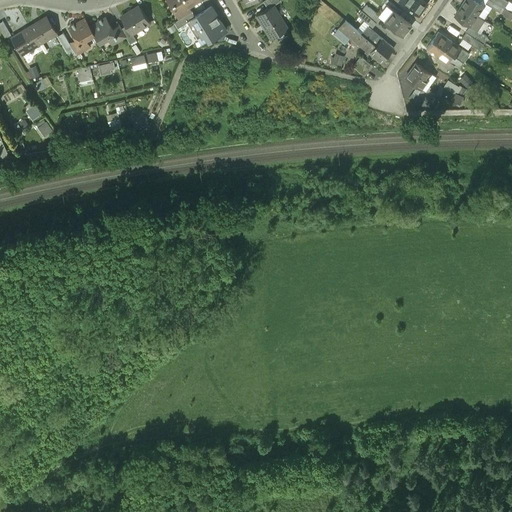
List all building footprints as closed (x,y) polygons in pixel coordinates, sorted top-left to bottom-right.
[(167,0),(176,13),(189,6),(198,0),(167,0)] [(406,0),(404,5),(418,15),(426,4),(420,0),(406,0)] [(475,0),(465,0),(462,5),(477,15),(484,5),(475,0)] [(501,14),(505,9),(491,0),(488,0),(486,4),(501,14)] [(509,3),(504,0),(491,0),(505,9),(509,3)] [(256,16),(270,40),(288,29),(274,5),(256,16)] [(362,11),(377,23),(382,18),(367,5),(362,11)] [(477,15),(462,5),(455,16),(470,26),(477,31),(484,20),(477,15)] [(126,25),(132,33),(149,23),(139,6),(121,16),(126,25)] [(179,19),(192,11),(189,6),(176,13),(179,19)] [(195,16),(187,21),(188,22),(197,38),(205,34),(209,40),(225,30),(211,7),(195,16)] [(511,21),(511,19),(511,13),(505,9),(501,14),(511,21)] [(187,21),(195,16),(192,11),(179,19),(174,22),(178,28),(188,22),(187,21)] [(358,15),(373,28),(377,23),(362,11),(358,15)] [(386,23),(403,36),(411,26),(395,12),(386,23)] [(39,43),(57,33),(47,17),(29,27),(39,43)] [(117,35),(113,28),(106,17),(104,19),(101,17),(98,19),(98,22),(98,23),(90,28),(95,35),(99,43),(108,38),(109,40),(115,36),(117,40),(118,39),(116,35),(117,35)] [(0,22),(0,28),(5,38),(11,34),(3,20),(0,22)] [(387,56),(362,35),(345,20),(333,35),(345,45),(350,38),(381,64),(387,56)] [(95,35),(90,28),(86,21),(78,26),(77,24),(74,22),(71,24),(72,27),(69,28),(76,39),(80,46),(81,46),(87,42),(86,40),(95,35)] [(126,37),(121,28),(119,24),(113,28),(117,35),(116,35),(118,39),(119,40),(126,37)] [(136,40),(132,33),(126,25),(121,28),(126,37),(130,44),(136,40)] [(487,37),(477,31),(470,26),(466,32),(477,39),(483,44),(487,37)] [(39,43),(29,27),(12,37),(22,54),(39,43)] [(362,35),(387,56),(394,49),(368,27),(362,35)] [(63,32),(57,36),(66,51),(72,48),(63,32)] [(477,39),(466,32),(462,39),(473,46),(477,39)] [(438,33),(433,41),(453,55),(454,56),(457,52),(454,49),(456,46),(438,33)] [(80,46),(76,39),(70,43),(77,55),(84,51),(81,46),(80,46)] [(453,55),(433,41),(427,49),(439,58),(441,56),(448,61),(453,55)] [(147,66),(146,62),(163,58),(161,50),(132,56),(135,68),(147,66)] [(458,50),(457,52),(454,56),(459,59),(462,61),(466,56),(458,50)] [(340,63),(342,55),(334,53),(332,62),(340,63)] [(453,55),(448,61),(447,63),(453,67),(459,59),(454,56),(453,55)] [(365,77),(373,67),(362,58),(354,68),(365,77)] [(459,59),(453,67),(458,71),(464,63),(459,59)] [(113,61),(97,65),(100,74),(115,70),(113,61)] [(432,74),(416,63),(405,79),(417,87),(421,90),(432,74)] [(443,68),(450,73),(453,67),(447,63),(443,68)] [(91,66),(76,68),(78,83),(93,81),(91,66)] [(458,80),(467,89),(472,83),(463,74),(458,80)] [(464,98),(467,91),(449,82),(445,88),(464,98)] [(421,90),(417,87),(414,92),(420,96),(423,91),(421,90)] [(433,98),(423,91),(420,96),(429,103),(433,98)] [(425,109),(429,103),(420,96),(414,92),(409,98),(425,109)] [(25,109),(32,120),(41,115),(35,104),(25,109)] [(44,118),(35,124),(41,133),(50,127),(44,118)]
